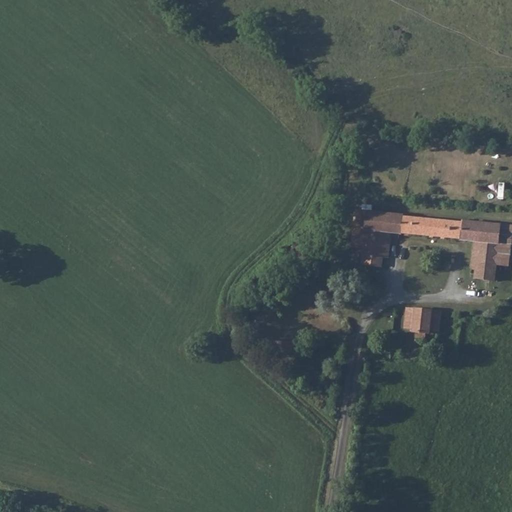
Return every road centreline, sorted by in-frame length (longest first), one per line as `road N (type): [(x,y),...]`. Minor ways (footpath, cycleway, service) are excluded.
road 1 (track): [(345,433),(231,346),(224,318),(231,284),(303,215),(345,113)]
road 2 (unclassified): [(333,511),(374,310),(394,298)]
